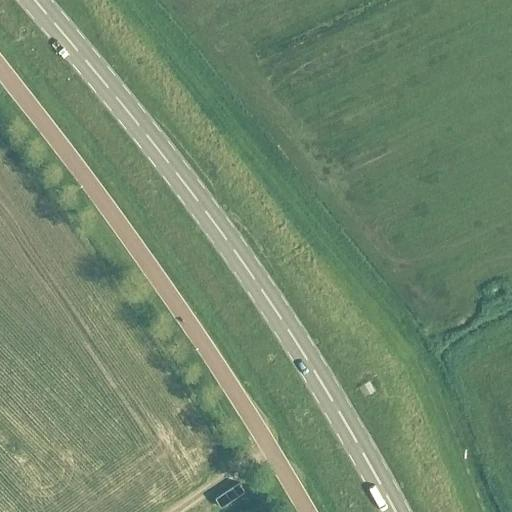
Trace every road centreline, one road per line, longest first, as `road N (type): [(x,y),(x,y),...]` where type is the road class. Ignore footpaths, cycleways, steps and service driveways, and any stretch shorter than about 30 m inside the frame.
road 1 (secondary): [(397,511),(231,241),(38,0)]
road 2 (unclassified): [(308,511),(135,244),(0,69)]
